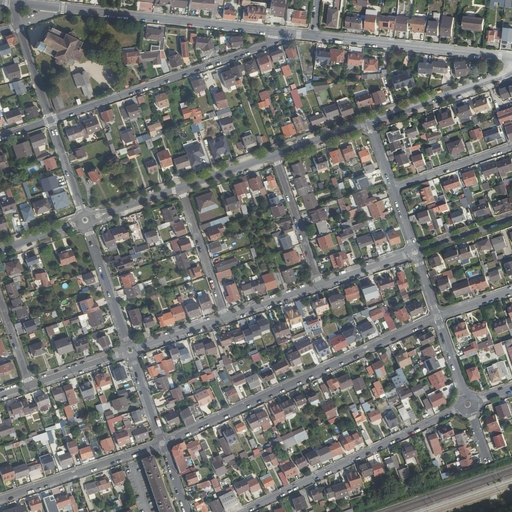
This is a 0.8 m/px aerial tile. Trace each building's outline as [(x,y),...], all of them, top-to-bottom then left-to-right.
[(189,0),(189,8),(200,9),(212,10),(212,0),(189,0)] [(282,0),(270,0),(269,14),(281,16),(283,0),(282,0)] [(336,0),(335,10),(331,9),(329,26),(338,27),(340,5),(342,5),(342,0),(336,0)] [(243,9),(242,19),(257,21),(257,18),(264,19),(265,3),(250,1),(249,6),(247,6),(247,10),(243,9)] [(224,7),(223,18),(234,20),(235,8),(224,7)] [(288,8),(286,22),(304,24),(306,11),(306,9),(299,8),(299,11),(292,10),(292,9),(288,8)] [(366,20),(365,29),(367,29),(376,30),(377,17),(367,15),(366,20)] [(390,29),(396,30),(397,18),(382,16),(381,26),(390,27),(390,29)] [(347,17),(346,28),(356,29),(356,28),(365,29),(366,20),(347,17)] [(397,18),(396,30),(407,31),(409,18),(397,17),(397,18)] [(443,17),(441,35),(452,36),(454,18),(443,17)] [(465,17),(464,28),(484,30),(485,20),(465,17)] [(412,18),(411,30),(415,30),(422,31),(422,33),(426,33),(427,19),(412,18)] [(430,22),(428,35),(438,36),(440,23),(430,22)] [(37,41),(33,48),(40,51),(55,58),(55,60),(56,64),(58,65),(61,64),(63,62),(70,66),(74,60),(78,62),(84,50),(79,48),(82,43),(74,39),(75,37),(74,34),(71,32),(67,33),(67,35),(52,27),(51,29),(48,27),(46,28),(38,42),(37,41)] [(146,29),(145,39),(162,41),(163,31),(146,29)] [(489,31),(488,41),(496,42),(497,32),(497,31),(494,30),(493,32),(489,31)] [(6,37),(8,44),(11,43),(12,45),(17,44),(14,36),(13,35),(6,37)] [(137,37),(122,37),(122,45),(137,45),(137,37)] [(180,37),(181,56),(183,62),(188,60),(186,56),(185,37),(180,37)] [(195,44),(195,47),(195,48),(201,48),(202,51),(213,48),(210,40),(208,40),(207,41),(206,41),(206,38),(196,37),(195,44)] [(227,38),(228,47),(240,46),(239,37),(227,38)] [(285,49),(288,58),(296,55),(293,47),(285,49)] [(122,54),(123,64),(142,62),(139,54),(138,52),(139,49),(134,49),(134,53),(122,54)] [(330,53),(329,61),(342,62),(343,58),(348,58),(348,53),(344,52),(344,50),(330,49),(330,53)] [(271,53),(273,59),(282,56),(280,50),(271,53)] [(330,53),(316,52),(315,61),(323,62),(323,64),(329,64),(329,61),(330,53)] [(139,54),(142,62),(153,60),(153,62),(156,61),(155,53),(141,54),(139,54)] [(355,54),(348,53),(348,58),(347,64),(359,66),(359,65),(362,65),(362,57),(363,54),(356,53),(355,54)] [(168,56),(172,66),(180,64),(176,54),(168,56)] [(257,60),(261,71),(274,67),(270,55),(257,60)] [(18,57),(3,62),(5,67),(20,62),(18,57)] [(365,60),(364,70),(375,71),(376,60),(365,60)] [(244,63),(248,74),(258,71),(254,61),(251,62),(251,61),(244,63)] [(432,63),(431,72),(446,74),(447,63),(432,61),(432,63)] [(418,62),(417,73),(431,74),(431,72),(432,63),(427,63),(427,62),(422,62),(418,62)] [(451,70),(452,77),(465,75),(463,62),(454,63),(455,69),(453,69),(451,70)] [(231,72),(233,78),(241,76),(239,71),(243,70),(241,64),(230,69),(230,71),(231,72)] [(6,67),(10,81),(20,78),(17,65),(6,67)] [(402,75),(391,79),(394,89),(405,85),(406,88),(413,86),(407,69),(401,71),(402,75)] [(76,73),(80,86),(81,86),(89,83),(85,70),(76,73)] [(387,74),(387,70),(381,70),(382,74),(366,76),(366,79),(386,77),(387,74)] [(220,74),(225,88),(235,84),(233,78),(231,72),(225,74),(224,73),(220,74)] [(72,75),(76,87),(80,86),(76,73),(72,75)] [(192,82),(195,92),(206,88),(202,78),(192,82)] [(16,95),(27,92),(25,88),(24,88),(22,81),(13,84),(16,95)] [(81,86),(84,95),(92,92),(89,83),(81,86)] [(500,87),(504,100),(511,97),(511,92),(510,87),(509,84),(500,87)] [(290,91),(293,98),(299,96),(298,94),(296,89),(290,91)] [(372,93),(376,104),(385,101),(381,90),(372,93)] [(258,94),(260,101),(270,98),(267,91),(258,94)] [(214,95),(218,108),(227,105),(223,92),(214,95)] [(152,99),(156,111),(160,109),(160,108),(169,104),(165,93),(156,96),(156,97),(152,99)] [(355,98),(358,108),(363,106),(366,105),(366,106),(373,104),(369,93),(355,98)] [(51,97),(55,109),(56,109),(56,110),(64,108),(63,106),(64,106),(60,96),(57,97),(56,95),(51,97)] [(474,104),(477,113),(477,114),(491,109),(491,108),(488,98),(481,100),(482,102),(478,103),(474,104)] [(258,103),(260,108),(269,105),(270,106),(272,105),(270,99),(258,103)] [(338,105),(342,116),(352,112),(349,101),(338,105)] [(176,104),(181,118),(186,117),(190,116),(200,112),(198,108),(195,109),(195,108),(187,111),(186,111),(185,109),(183,102),(176,104)] [(125,107),(129,119),(139,115),(136,104),(125,107)] [(323,108),(327,118),(338,114),(335,104),(323,108)] [(458,109),(461,119),(473,115),(469,105),(458,109)] [(25,109),(28,118),(37,115),(34,106),(31,107),(30,106),(27,107),(27,108),(25,109)] [(511,107),(498,112),(499,116),(511,111),(511,107)] [(7,113),(11,123),(21,119),(20,116),(23,115),(21,108),(7,113)] [(126,108),(121,110),(124,119),(129,117),(126,108)] [(229,108),(216,113),(217,116),(230,112),(229,108)] [(101,113),(104,123),(114,119),(111,110),(101,113)] [(309,114),(312,124),(324,120),(321,110),(309,114)] [(439,116),(443,127),(455,123),(451,112),(439,116)] [(511,112),(499,117),(501,123),(504,122),(504,121),(511,117),(511,112)] [(422,121),(424,128),(438,124),(435,115),(425,119),(422,121)] [(219,122),(223,133),(230,131),(229,129),(233,128),(230,118),(219,122)] [(90,140),(88,134),(100,130),(95,119),(84,123),(79,124),(80,127),(84,136),(85,142),(90,140)] [(295,124),(297,132),(307,128),(304,121),(295,124)] [(197,123),(191,125),(194,132),(200,130),(197,123)] [(489,125),(493,137),(499,135),(498,132),(495,123),(489,125)] [(148,128),(149,132),(151,139),(156,137),(155,134),(154,130),(161,128),(159,124),(148,128)] [(281,127),(285,137),(295,134),(291,124),(284,127),(281,127)] [(471,131),(474,140),(484,137),(480,128),(477,129),(475,125),(461,130),(463,134),(471,131)] [(65,132),(68,141),(84,136),(80,127),(65,132)] [(407,130),(409,137),(419,134),(416,127),(407,130)] [(132,130),(122,134),(124,140),(134,136),(132,130)] [(387,133),(390,143),(391,142),(398,140),(402,139),(405,138),(403,133),(401,134),(400,130),(396,131),(392,133),(391,131),(387,133)] [(500,135),(502,139),(506,137),(504,130),(498,132),(499,135),(500,135)] [(43,132),(33,136),(29,137),(35,155),(40,154),(37,146),(46,143),(43,132)] [(243,140),(245,148),(255,145),(252,136),(243,140)] [(447,141),(452,155),(465,150),(460,136),(447,141)] [(390,143),(392,150),(387,152),(388,155),(393,153),(393,151),(397,150),(396,149),(401,147),(398,140),(391,142),(390,143)] [(13,147),(17,159),(31,154),(27,142),(13,147)] [(126,148),(129,156),(139,152),(139,150),(140,150),(138,143),(126,148)] [(189,158),(192,166),(200,163),(198,157),(197,155),(202,153),(199,144),(184,149),(186,155),(187,159),(189,158)] [(425,145),(429,155),(434,154),(433,152),(442,149),(441,144),(430,148),(428,144),(425,145)] [(341,150),(344,159),(353,156),(350,145),(346,146),(347,148),(341,150)] [(81,147),(74,150),(77,160),(85,157),(81,147)] [(388,155),(390,160),(396,158),(395,157),(396,156),(399,165),(414,160),(413,157),(411,151),(410,147),(406,149),(393,153),(388,155)] [(329,152),(332,163),(342,160),(338,149),(329,152)] [(357,152),(361,162),(363,161),(370,159),(366,149),(357,152)] [(156,154),(161,168),(165,166),(165,165),(171,163),(166,150),(156,154)] [(35,155),(37,161),(43,159),(49,157),(47,151),(40,154),(35,155)] [(414,160),(417,167),(426,164),(426,163),(423,154),(413,157),(414,160)] [(173,159),(176,170),(184,167),(189,165),(187,159),(186,155),(173,159)] [(43,159),(46,169),(55,166),(52,156),(49,157),(43,159)] [(312,158),(316,169),(323,166),(323,167),(327,166),(324,156),(318,158),(318,156),(312,158)] [(497,163),(499,171),(500,174),(511,169),(511,162),(510,158),(496,163),(497,163)] [(145,163),(148,173),(157,169),(154,160),(145,163)] [(291,164),(296,177),(304,175),(305,174),(300,161),(291,164)] [(361,164),(362,167),(365,174),(374,171),(371,161),(363,163),(361,164)] [(483,168),(486,176),(499,171),(497,163),(483,168)] [(87,173),(93,185),(102,181),(96,169),(87,173)] [(463,174),(467,186),(478,183),(474,171),(463,174)] [(265,178),(269,188),(276,186),(272,175),(265,178)] [(294,178),(299,193),(309,190),(304,175),(296,177),(294,178)] [(41,180),(44,188),(48,186),(49,190),(52,189),(56,187),(55,184),(56,183),(53,176),(41,180)] [(233,185),(235,190),(233,191),(235,195),(238,203),(241,203),(238,194),(241,193),(240,189),(243,187),(248,186),(244,176),(240,177),(242,182),(233,185)] [(251,178),(253,184),(251,184),(252,187),(253,187),(255,190),(262,187),(258,176),(251,178)] [(354,180),(357,190),(369,186),(366,176),(354,180)] [(443,183),(446,191),(462,186),(459,177),(443,183)] [(337,184),(334,185),(338,198),(342,197),(337,184)] [(502,192),(503,195),(508,193),(504,184),(496,187),(498,193),(502,192)] [(47,191),(54,210),(68,205),(62,185),(56,187),(52,189),(47,191)] [(422,190),(427,204),(435,201),(434,198),(431,187),(422,190)] [(0,201),(0,203),(2,210),(13,206),(10,198),(13,198),(10,188),(0,191),(0,194),(7,192),(9,199),(6,199),(5,197),(1,198),(2,201),(0,201)] [(265,190),(271,206),(274,205),(268,189),(265,190)] [(354,193),(358,204),(368,201),(368,199),(365,190),(354,193)] [(302,196),(307,210),(318,206),(313,192),(302,196)] [(195,198),(198,208),(208,205),(208,207),(215,204),(211,193),(195,198)] [(221,199),(225,211),(227,216),(231,214),(230,210),(239,207),(238,203),(235,195),(221,199)] [(337,199),(342,213),(347,212),(345,206),(342,197),(337,199)] [(434,198),(437,207),(447,204),(445,198),(438,201),(437,197),(434,198)] [(498,203),(493,204),(495,210),(500,208),(502,212),(511,208),(508,198),(498,202),(498,203)] [(32,204),(36,214),(49,209),(45,199),(32,204)] [(368,204),(373,218),(379,216),(384,215),(388,213),(386,208),(384,209),(381,200),(375,202),(369,204),(368,204)] [(472,207),(476,217),(480,215),(480,214),(488,211),(491,210),(488,202),(485,203),(481,204),(472,207)] [(270,207),(274,217),(275,217),(276,218),(280,216),(280,215),(284,214),(280,203),(278,204),(274,205),(271,206),(270,207)] [(345,206),(347,212),(355,209),(353,203),(345,206)] [(428,210),(434,227),(434,228),(438,227),(436,219),(434,212),(442,210),(449,208),(448,205),(447,204),(437,207),(428,210)] [(31,206),(21,210),(25,222),(35,219),(31,206)] [(162,209),(166,223),(178,219),(176,215),(172,206),(162,209)] [(310,212),(313,223),(316,222),(324,220),(327,219),(323,208),(310,212)] [(355,209),(347,212),(348,217),(357,214),(355,209)] [(463,209),(451,214),(451,216),(454,223),(466,219),(463,209)] [(419,213),(422,223),(426,221),(429,229),(434,227),(428,210),(419,213)] [(223,217),(209,222),(210,227),(220,224),(228,221),(227,216),(225,211),(222,213),(223,217)] [(281,228),(283,234),(295,230),(293,225),(288,226),(287,223),(289,222),(288,218),(281,221),(282,224),(279,225),(280,228),(281,228)] [(347,221),(340,223),(342,229),(351,226),(349,219),(347,220),(347,221)] [(316,222),(320,233),(327,231),(324,220),(316,222)] [(351,226),(353,229),(367,224),(366,221),(351,226)] [(128,225),(133,242),(142,239),(137,222),(128,225)] [(173,225),(176,236),(177,237),(185,234),(181,222),(173,225)] [(209,222),(199,226),(200,231),(206,229),(210,227),(209,222)] [(206,229),(211,241),(219,238),(218,233),(223,231),(220,224),(210,227),(206,229)] [(337,231),(338,233),(342,232),(343,234),(340,235),(341,239),(353,235),(355,235),(353,229),(351,226),(342,229),(337,231)] [(110,230),(114,241),(123,238),(124,240),(129,238),(125,227),(120,229),(119,227),(110,230)] [(143,231),(147,243),(157,239),(153,228),(143,231)] [(101,235),(106,248),(115,245),(114,241),(110,230),(106,232),(107,233),(101,235)] [(283,234),(287,245),(293,243),(291,236),(296,234),(295,230),(283,234)] [(371,235),(375,246),(378,245),(378,244),(381,243),(385,241),(381,231),(371,235)] [(386,234),(389,244),(398,241),(395,231),(386,234)] [(317,238),(321,250),(334,245),(329,233),(317,238)] [(356,239),(359,247),(371,243),(369,237),(366,238),(365,236),(356,239)] [(492,240),(495,251),(496,252),(507,248),(503,236),(492,240)] [(181,250),(190,247),(187,239),(178,241),(177,239),(175,239),(172,240),(170,241),(174,252),(181,250)] [(475,245),(476,248),(479,248),(479,251),(480,251),(481,253),(484,252),(484,250),(492,247),(489,239),(474,244),(475,245)] [(208,244),(211,253),(226,248),(224,243),(219,245),(218,241),(208,244)] [(132,247),(134,253),(135,253),(149,248),(147,245),(136,248),(135,246),(132,247)] [(465,250),(459,252),(462,261),(470,259),(474,257),(472,252),(477,250),(476,248),(475,245),(465,249),(465,250)] [(57,253),(61,264),(74,260),(70,248),(57,253)] [(283,254),(287,265),(299,261),(295,250),(283,254)] [(330,255),(331,258),(334,257),(337,264),(337,266),(342,265),(341,262),(347,260),(344,250),(330,255)] [(445,256),(448,264),(458,261),(459,264),(462,263),(462,261),(459,252),(458,251),(445,256)] [(174,256),(179,270),(189,266),(184,252),(180,254),(175,256),(174,256)] [(115,260),(118,270),(133,264),(131,258),(136,256),(135,253),(134,253),(120,258),(115,260)] [(36,255),(25,259),(28,265),(38,262),(36,255)] [(430,260),(433,268),(442,265),(439,256),(430,260)] [(215,265),(218,272),(219,272),(230,268),(238,266),(235,258),(215,265)] [(4,264),(8,274),(22,270),(18,259),(4,264)] [(192,268),(195,277),(200,276),(197,267),(192,268)] [(217,279),(221,277),(231,274),(230,268),(219,272),(218,272),(215,273),(217,279)] [(278,272),(282,283),(284,289),(287,288),(286,284),(295,280),(291,268),(278,272)] [(489,274),(492,282),(504,277),(502,270),(489,274)] [(262,277),(265,288),(266,290),(277,286),(276,285),(282,283),(278,272),(278,271),(261,276),(262,277)] [(439,282),(441,291),(452,288),(446,271),(443,273),(445,278),(442,279),(442,281),(439,282)] [(35,274),(36,279),(42,278),(44,287),(51,285),(49,281),(47,282),(46,272),(35,274)] [(84,277),(86,284),(94,281),(91,272),(83,274),(83,273),(76,276),(77,278),(80,277),(80,278),(84,277)] [(397,282),(401,295),(403,299),(408,297),(404,288),(407,287),(401,272),(397,274),(400,281),(397,282)] [(120,277),(124,289),(135,285),(131,274),(120,277)] [(163,286),(167,284),(164,275),(159,277),(163,286)] [(468,281),(472,290),(478,288),(483,286),(488,284),(485,275),(468,281)] [(377,281),(381,291),(394,286),(391,276),(384,278),(385,279),(382,280),(381,279),(377,281)] [(198,288),(205,286),(202,277),(195,280),(198,288)] [(249,281),(250,283),(253,292),(257,290),(261,289),(262,290),(265,288),(262,277),(249,281)] [(452,286),(455,297),(472,291),(472,290),(468,281),(468,280),(452,286)] [(6,284),(11,298),(19,295),(14,281),(6,284)] [(226,286),(229,295),(226,296),(228,302),(238,298),(236,293),(238,292),(235,283),(226,286)] [(241,286),(244,295),(253,292),(250,283),(241,286)] [(124,289),(128,298),(140,294),(137,285),(135,285),(124,289)] [(375,285),(362,289),(366,301),(379,296),(375,285)] [(163,291),(150,296),(151,299),(165,294),(164,291),(163,291)] [(346,294),(346,295),(345,296),(347,300),(351,299),(350,297),(356,295),(355,291),(346,294)] [(197,296),(202,309),(211,306),(206,293),(197,296)] [(332,297),(335,306),(347,302),(347,300),(345,296),(344,293),(332,297)] [(11,299),(13,305),(10,306),(11,310),(15,309),(15,310),(24,307),(24,305),(20,306),(20,304),(22,303),(20,296),(11,299)] [(79,301),(83,314),(85,313),(88,312),(97,309),(98,309),(96,302),(92,303),(90,297),(79,301)] [(313,303),(316,313),(328,308),(324,298),(320,299),(320,300),(313,303)] [(406,306),(411,316),(423,310),(418,301),(406,306)] [(185,306),(189,317),(199,313),(196,302),(185,306)] [(170,309),(171,313),(174,320),(185,317),(181,305),(170,309)] [(383,315),(386,322),(387,322),(390,330),(396,327),(387,307),(386,306),(383,308),(385,312),(383,313),(382,313),(383,315)] [(15,310),(18,318),(27,315),(24,307),(15,310)] [(370,312),(373,320),(383,315),(382,313),(383,313),(380,307),(370,312)] [(128,311),(133,325),(142,322),(141,319),(137,308),(128,311)] [(394,312),(396,317),(398,317),(400,321),(409,317),(404,308),(394,312)] [(88,312),(93,329),(99,326),(99,325),(102,324),(97,309),(88,312)] [(300,316),(298,310),(292,312),(291,312),(290,310),(286,311),(287,314),(289,321),(291,325),(302,321),(300,316)] [(320,314),(322,319),(329,317),(331,316),(329,311),(320,314)] [(158,318),(161,327),(175,322),(174,320),(171,313),(158,318)] [(141,319),(142,322),(144,327),(153,324),(150,316),(141,319)] [(511,317),(494,323),(497,333),(510,328),(511,334),(511,319),(511,318),(511,317)] [(265,318),(257,321),(257,322),(260,331),(269,328),(265,318)] [(23,322),(26,331),(35,328),(32,319),(23,322)] [(309,322),(310,326),(315,324),(316,329),(321,327),(319,320),(318,319),(309,322)] [(370,321),(357,327),(359,330),(362,337),(375,332),(370,321)] [(254,325),(249,326),(250,328),(252,337),(261,334),(260,331),(257,322),(254,323),(254,325)] [(459,326),(454,328),(458,338),(465,336),(470,334),(466,322),(459,324),(459,326)] [(471,326),(475,337),(489,331),(486,322),(476,326),(475,324),(471,326)] [(276,327),(273,328),(276,338),(290,333),(290,332),(288,326),(288,325),(287,323),(286,323),(282,324),(282,325),(282,326),(279,328),(278,326),(276,327)] [(354,341),(359,339),(354,327),(341,333),(342,334),(346,343),(353,340),(354,341)] [(252,337),(250,328),(242,331),(246,341),(253,339),(252,337)] [(90,334),(92,340),(98,338),(101,346),(103,346),(107,344),(109,344),(104,329),(90,334)] [(228,332),(231,342),(243,338),(240,329),(232,332),(231,331),(228,332)] [(218,336),(222,346),(232,342),(231,342),(228,332),(218,336)] [(420,342),(422,346),(433,341),(434,340),(430,332),(418,338),(420,342)] [(330,339),(335,350),(347,345),(346,343),(342,334),(330,339)] [(464,349),(466,354),(470,353),(476,351),(479,350),(477,344),(476,341),(474,342),(472,338),(471,338),(470,334),(465,336),(466,341),(464,342),(466,348),(464,349)] [(54,342),(57,352),(67,349),(67,351),(72,349),(68,337),(54,342)] [(73,341),(77,352),(82,350),(82,349),(88,347),(85,337),(73,341)] [(511,338),(494,345),(498,356),(507,354),(509,353),(508,348),(511,346),(511,338)] [(295,345),(298,352),(299,354),(313,348),(309,339),(295,345)] [(477,344),(479,350),(494,345),(492,339),(477,344)] [(29,345),(32,356),(44,351),(41,341),(29,345)] [(315,345),(320,356),(329,352),(324,341),(315,345)] [(203,345),(206,351),(207,355),(216,351),(213,342),(203,345)] [(194,346),(197,354),(206,351),(203,345),(202,343),(194,346)] [(477,353),(480,363),(498,356),(494,345),(479,350),(476,351),(477,353)] [(422,350),(426,360),(437,355),(435,351),(434,352),(431,346),(422,350)] [(169,350),(172,358),(179,356),(178,352),(176,348),(169,350)] [(299,354),(298,352),(293,354),(292,351),(288,352),(289,353),(283,355),(285,359),(288,367),(292,365),(302,361),(299,354)] [(380,355),(384,363),(388,361),(386,357),(388,356),(386,352),(380,355)] [(411,363),(406,352),(401,354),(401,356),(395,359),(399,368),(411,363)] [(223,360),(225,366),(231,363),(230,359),(228,360),(226,355),(222,357),(223,360)] [(435,360),(434,356),(426,360),(424,361),(429,372),(440,366),(438,363),(437,363),(435,360)] [(0,372),(3,372),(4,374),(10,372),(9,370),(12,368),(9,359),(0,361),(0,372)] [(163,366),(165,372),(171,370),(171,369),(174,368),(173,364),(171,363),(170,359),(166,360),(167,364),(163,366)] [(273,365),(277,374),(282,371),(285,370),(286,371),(290,369),(288,367),(285,359),(273,365)] [(220,364),(217,365),(218,369),(225,366),(223,360),(219,361),(220,364)] [(371,365),(373,371),(376,376),(384,372),(381,366),(383,365),(380,360),(370,365),(371,365)] [(157,365),(160,373),(161,373),(163,376),(165,376),(166,375),(165,372),(163,366),(162,363),(159,364),(159,365),(157,365)] [(498,368),(489,372),(493,382),(502,379),(502,377),(508,375),(505,364),(498,367),(498,368)] [(148,368),(151,376),(160,373),(157,365),(154,367),(153,366),(148,368)] [(261,371),(266,380),(274,377),(269,367),(261,371)] [(468,370),(472,381),(481,378),(477,367),(468,370)] [(395,370),(397,375),(391,378),(393,384),(395,388),(396,387),(400,386),(406,383),(399,368),(395,370)] [(113,372),(116,381),(126,378),(123,369),(113,372)] [(429,376),(434,386),(435,386),(444,382),(445,381),(440,370),(434,373),(429,376)] [(201,375),(204,381),(215,376),(212,371),(201,375)] [(219,373),(223,382),(228,380),(224,371),(219,373)] [(238,378),(233,380),(235,384),(245,380),(241,373),(237,375),(238,378)] [(95,377),(98,387),(110,383),(108,378),(107,374),(103,376),(103,374),(95,377)] [(155,379),(159,392),(169,388),(166,379),(170,378),(169,374),(165,376),(163,376),(155,379)] [(336,379),(339,386),(340,389),(352,384),(347,374),(336,379)] [(247,380),(250,387),(260,383),(256,376),(247,380)] [(357,382),(359,387),(362,386),(364,385),(360,377),(351,380),(353,384),(357,382)] [(327,381),(331,390),(339,386),(336,379),(331,381),(330,380),(327,381)] [(190,384),(193,391),(203,386),(201,382),(198,383),(197,381),(190,384)] [(372,388),(376,398),(379,397),(379,396),(384,393),(378,381),(373,383),(375,387),(372,388)] [(84,385),(79,387),(80,390),(83,398),(94,394),(90,382),(85,383),(86,385),(84,385)] [(411,388),(413,392),(423,388),(422,385),(421,383),(411,388)] [(422,385),(423,388),(426,394),(430,392),(426,383),(423,385),(422,385)] [(70,385),(63,387),(66,396),(67,399),(67,401),(68,404),(75,402),(70,385)] [(396,387),(399,394),(398,395),(401,400),(411,395),(408,390),(403,392),(400,386),(396,387)] [(440,390),(441,395),(450,394),(449,387),(447,388),(447,386),(443,387),(444,388),(440,389),(440,390)] [(52,392),(54,399),(58,397),(59,401),(63,400),(63,402),(67,401),(67,399),(66,396),(63,387),(58,389),(58,390),(52,392)] [(170,389),(173,396),(167,398),(169,403),(175,401),(182,398),(178,387),(170,389)] [(226,392),(229,399),(238,395),(235,387),(226,392)] [(384,393),(385,396),(386,398),(387,398),(389,402),(397,398),(395,394),(397,393),(394,388),(384,393)] [(199,405),(211,400),(206,389),(194,394),(199,405)] [(306,395),(309,402),(317,398),(314,391),(306,395)] [(293,398),(297,406),(305,402),(301,394),(293,398)] [(37,397),(34,398),(36,404),(36,405),(37,407),(49,403),(46,395),(37,397)] [(111,401),(115,410),(127,405),(124,397),(121,397),(119,398),(111,401)] [(426,410),(432,407),(428,397),(422,400),(426,410)] [(26,398),(20,400),(21,402),(25,401),(26,404),(27,403),(28,406),(27,406),(27,408),(29,407),(26,398)] [(20,403),(24,415),(25,415),(38,411),(37,407),(36,405),(36,404),(30,406),(30,407),(29,407),(27,408),(27,406),(28,406),(27,403),(26,404),(25,401),(21,402),(20,403)] [(279,405),(281,410),(282,410),(284,414),(291,411),(294,409),(291,401),(285,404),(284,402),(279,405)] [(332,401),(321,406),(327,419),(338,413),(332,401)] [(7,408),(10,416),(19,413),(20,417),(24,415),(20,403),(20,402),(10,406),(10,407),(7,408)] [(362,404),(365,412),(366,413),(370,411),(371,413),(368,414),(371,421),(380,417),(377,410),(375,411),(374,408),(370,410),(366,402),(361,404),(362,404)] [(179,410),(185,424),(194,420),(193,419),(203,415),(197,403),(188,407),(187,406),(179,410)] [(95,406),(98,415),(104,413),(104,412),(101,404),(95,406)] [(271,418),(274,424),(276,423),(285,419),(278,404),(270,408),(274,416),(271,418)] [(351,409),(352,413),(355,411),(362,408),(363,413),(365,412),(362,404),(351,409)] [(497,408),(501,419),(511,415),(508,404),(497,408)] [(66,409),(69,419),(73,418),(73,417),(69,406),(65,407),(65,409),(66,409)] [(398,409),(403,421),(409,418),(406,412),(404,406),(398,409)] [(406,412),(409,418),(410,420),(415,418),(411,409),(406,412)] [(113,417),(111,410),(104,413),(106,420),(113,417)] [(132,412),(135,422),(142,420),(138,410),(132,412)] [(398,423),(392,410),(387,412),(388,414),(384,415),(390,428),(394,426),(394,425),(398,423)] [(165,416),(169,425),(177,422),(178,424),(181,423),(176,411),(165,416)] [(256,415),(260,425),(269,421),(264,411),(256,415)] [(352,413),(359,428),(368,424),(365,417),(364,418),(363,417),(358,419),(355,411),(352,413)] [(247,419),(251,430),(261,425),(260,425),(256,415),(255,414),(251,415),(252,417),(247,419)] [(502,431),(496,415),(487,418),(487,419),(492,434),(502,431)] [(113,417),(106,420),(111,432),(115,431),(112,422),(119,420),(118,416),(113,417)] [(0,435),(0,437),(15,432),(10,419),(5,421),(6,425),(0,427),(0,435)] [(234,427),(236,432),(238,431),(238,432),(245,429),(242,423),(235,426),(234,427)] [(238,443),(233,433),(233,432),(230,424),(221,428),(223,434),(224,437),(224,436),(229,447),(238,443)] [(126,429),(130,441),(133,439),(131,435),(132,435),(130,431),(137,428),(136,425),(131,427),(126,429)] [(438,431),(441,440),(453,434),(449,426),(438,431)] [(132,431),(136,441),(148,437),(144,427),(132,431)] [(303,427),(291,432),(293,436),(305,430),(303,427)] [(347,431),(349,437),(358,432),(355,427),(347,431)] [(115,435),(119,445),(130,441),(126,429),(125,428),(123,428),(124,432),(115,435)] [(293,436),(297,443),(308,437),(305,430),(293,436)] [(349,437),(353,445),(362,441),(358,432),(349,437)] [(455,436),(459,447),(460,447),(468,444),(464,432),(455,436)] [(428,435),(433,451),(440,449),(438,441),(437,441),(434,433),(428,435)] [(496,441),(498,448),(507,446),(503,434),(493,437),(495,441),(496,441)] [(282,441),(285,448),(297,443),(293,436),(289,438),(285,439),(282,441)] [(221,443),(227,454),(230,453),(231,456),(232,456),(225,441),(224,437),(219,439),(221,443)] [(341,440),(345,449),(353,445),(349,437),(341,440)] [(100,443),(101,447),(103,446),(105,451),(113,448),(110,438),(101,441),(101,442),(100,443)] [(196,440),(185,445),(186,446),(189,453),(199,448),(201,451),(204,450),(203,450),(200,443),(198,444),(196,440)] [(69,452),(70,454),(78,452),(74,441),(66,444),(69,452)] [(18,442),(4,447),(5,450),(19,445),(18,442)] [(186,446),(185,445),(183,442),(173,447),(171,450),(180,475),(196,469),(189,455),(187,456),(183,447),(186,446)] [(327,447),(332,457),(342,451),(338,443),(335,444),(335,443),(332,444),(333,445),(327,447)] [(468,444),(460,447),(464,459),(472,456),(473,456),(470,448),(472,448),(470,443),(468,444)] [(315,452),(319,461),(320,462),(332,457),(327,447),(327,446),(315,452)] [(402,450),(405,459),(416,455),(413,446),(402,450)] [(79,450),(82,459),(92,455),(89,447),(79,450)] [(243,453),(235,457),(236,460),(238,459),(239,461),(248,457),(243,447),(241,448),(243,453)] [(267,456),(265,456),(264,458),(266,462),(275,457),(270,447),(265,449),(266,451),(268,454),(266,455),(267,456)] [(306,454),(311,464),(319,461),(315,452),(314,450),(306,454)] [(58,456),(62,466),(73,462),(70,454),(69,452),(58,456)] [(275,456),(279,465),(288,461),(285,455),(280,458),(279,454),(275,456)] [(141,460),(159,511),(173,511),(172,508),(170,509),(169,506),(167,499),(159,475),(157,469),(155,466),(152,456),(141,460)] [(212,464),(217,476),(226,472),(219,456),(215,458),(216,462),(212,464)] [(464,459),(468,471),(476,468),(472,456),(464,459)] [(295,460),(299,467),(307,464),(303,457),(295,460)] [(42,461),(44,467),(53,464),(51,459),(42,461)] [(385,461),(387,469),(394,467),(391,459),(385,461)] [(283,472),(285,478),(290,475),(297,472),(291,461),(280,466),(283,472)] [(375,476),(384,474),(381,462),(371,465),(375,476)] [(29,474),(30,476),(39,472),(38,468),(40,467),(39,464),(31,467),(29,463),(26,464),(29,474)] [(359,466),(363,478),(373,474),(369,463),(359,466)] [(12,469),(15,479),(29,474),(26,464),(12,469)] [(0,469),(0,474),(2,481),(14,477),(12,469),(11,466),(0,469)] [(399,471),(402,479),(408,477),(409,478),(410,478),(407,468),(399,471)] [(112,474),(115,483),(125,480),(122,471),(112,474)] [(185,475),(188,484),(197,481),(194,472),(185,475)] [(282,480),(284,486),(288,484),(285,478),(283,472),(279,474),(282,480)] [(346,475),(351,490),(361,486),(356,472),(346,475)] [(261,480),(265,487),(273,483),(270,476),(261,480)] [(96,482),(99,491),(110,487),(107,478),(101,480),(96,482)] [(210,481),(215,491),(221,489),(220,486),(219,487),(215,479),(210,481)] [(233,484),(238,494),(249,488),(246,483),(245,479),(233,484)] [(246,483),(249,488),(250,492),(259,488),(254,479),(246,483)] [(84,486),(88,496),(99,492),(99,491),(96,482),(84,486)] [(331,487),(334,496),(335,499),(347,495),(343,483),(331,487)] [(323,490),(326,499),(334,496),(331,487),(323,490)] [(309,492),(312,501),(322,498),(319,489),(309,492)] [(224,494),(230,506),(237,502),(231,490),(224,494)] [(219,498),(210,502),(214,511),(216,511),(230,506),(224,494),(218,496),(219,498)] [(54,498),(58,510),(62,509),(62,508),(71,504),(68,497),(68,495),(61,497),(61,498),(59,499),(59,497),(54,498)] [(71,504),(73,511),(78,511),(72,496),(68,497),(71,504)] [(292,500),(296,511),(306,508),(303,497),(292,500)] [(28,502),(32,511),(42,508),(39,498),(28,502)] [(194,503),(197,508),(199,507),(200,508),(201,507),(203,511),(208,511),(202,499),(194,503)]
